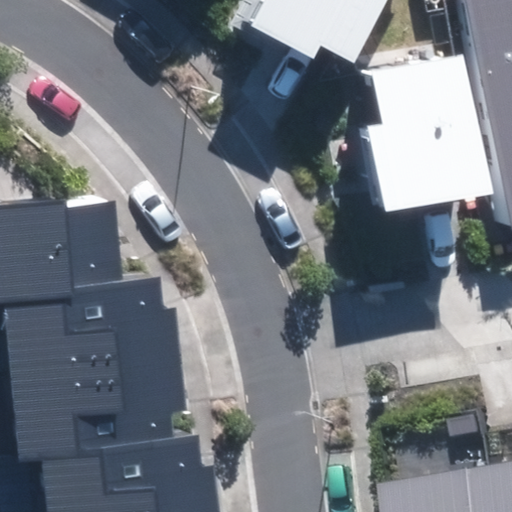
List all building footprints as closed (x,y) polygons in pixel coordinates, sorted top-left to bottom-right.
[(264,0),(251,28),(313,59),(320,44),(356,62),(386,0),(264,0)] [(511,0),(470,0),(511,214),(511,0)] [(370,128),(384,213),(490,195),(465,54),(373,70),(383,125),(370,128)] [(45,457),(50,511),(220,511),(216,466),(198,468),(195,434),(167,437),(165,415),(191,412),(181,309),(165,311),(161,276),(122,280),(115,208),(63,213),(62,197),(0,203),(0,299),(2,299),(10,378),(0,378),(0,452),(18,450),(19,460),(45,457)] [(511,511),(511,457),(372,482),(377,511),(511,511)]
